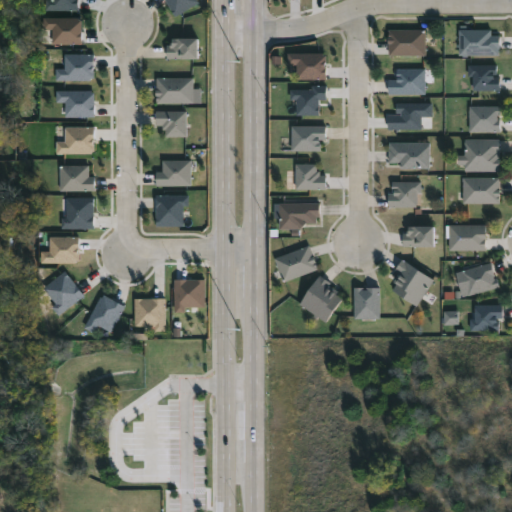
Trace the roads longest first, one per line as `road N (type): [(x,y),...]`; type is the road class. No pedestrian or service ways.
road 1 (secondary): [(224,32),(226,511)]
road 2 (residential): [(128,16),(129,253),(255,251)]
road 3 (residential): [(511,7),(361,5),(293,30),(254,32)]
road 4 (residential): [(357,249),(361,5)]
road 5 (secondary): [(255,251),(254,32)]
